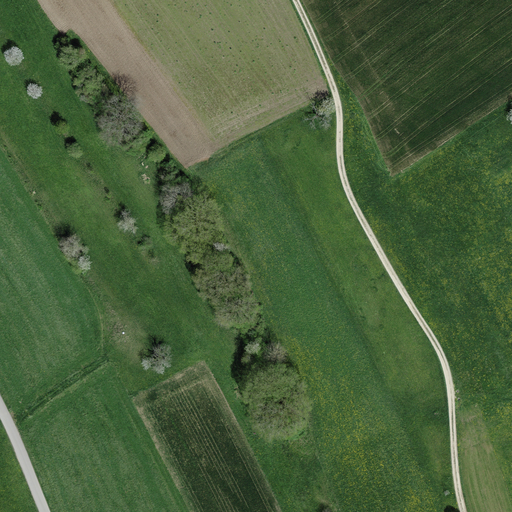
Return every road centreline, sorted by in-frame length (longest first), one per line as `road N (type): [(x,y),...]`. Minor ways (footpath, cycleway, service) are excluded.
road 1 (track): [(467,511),(451,382),(338,154),(331,77),(291,0)]
road 2 (residential): [(52,511),(0,379)]
